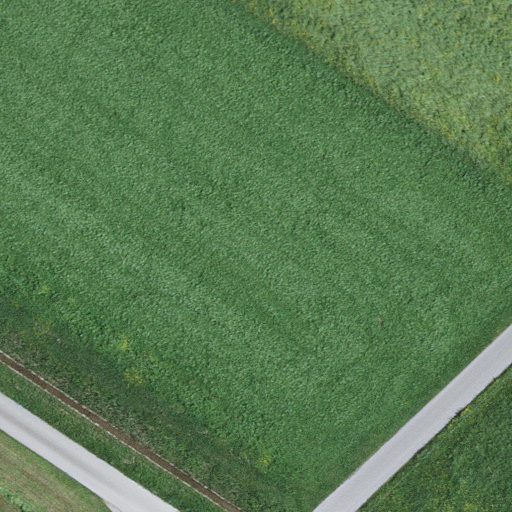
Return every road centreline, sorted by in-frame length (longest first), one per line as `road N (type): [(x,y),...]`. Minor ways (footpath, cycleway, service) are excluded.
road 1 (track): [(511,343),(334,511)]
road 2 (track): [(146,511),(0,414)]
